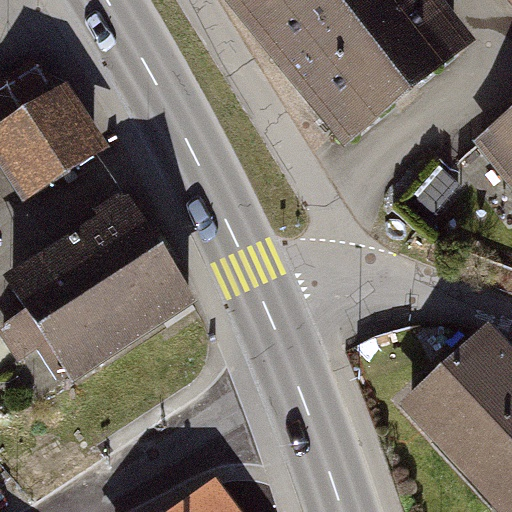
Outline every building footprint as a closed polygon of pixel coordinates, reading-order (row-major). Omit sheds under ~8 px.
[(468,52),(425,0),(242,0),(233,8),(348,149),(468,52)] [(0,176),(17,203),(102,148),(64,90),(56,95),(32,58),(0,78),(0,176)] [(511,128),(482,152),(511,189),(511,128)] [(73,388),(194,309),(118,192),(92,209),(99,220),(4,283),(22,311),(0,325),(0,343),(14,365),(36,351),(56,381),(65,375),(73,388)] [(511,361),(486,334),(407,409),(470,476),(511,437),(511,361)] [(511,511),(511,437),(470,476),(503,511),(511,511)] [(227,511),(208,486),(173,511),(227,511)]
